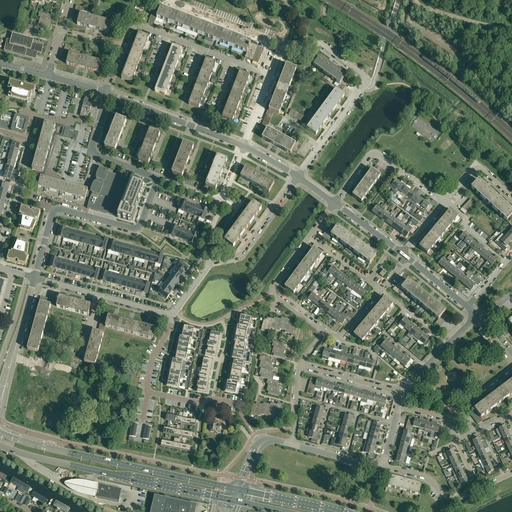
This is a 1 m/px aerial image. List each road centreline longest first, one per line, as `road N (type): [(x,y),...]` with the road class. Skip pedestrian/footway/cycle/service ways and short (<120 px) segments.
road 1 (primary): [(239,489),(0,432)]
road 2 (primary): [(0,445),(235,501)]
road 3 (residential): [(298,176),(366,78),(321,44),(281,43)]
road 4 (unclassified): [(158,178),(134,228),(54,208),(35,277)]
road 5 (residential): [(322,332),(272,289),(334,203)]
road 6 (residential): [(270,74),(130,21)]
road 7 (unclassified): [(242,145),(106,92)]
road 8 (residential): [(444,419),(509,368),(481,322)]
road 9 (unclassified): [(158,178),(93,153),(106,92)]
road 10 (residential): [(209,262),(238,256),(298,176)]
road 11 (unclassified): [(35,277),(0,399)]
road 12 (residential): [(281,43),(166,0)]
road 13 (residential): [(0,258),(32,140)]
